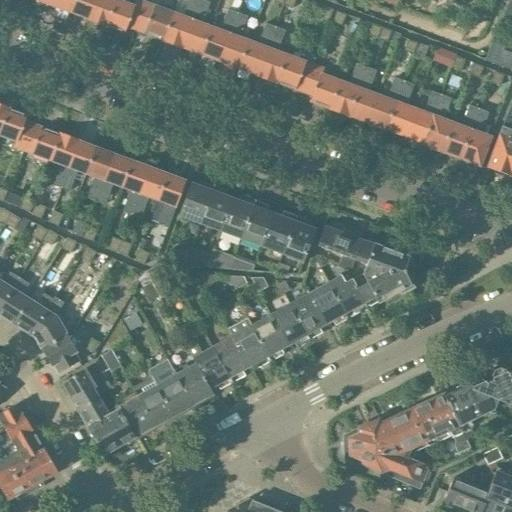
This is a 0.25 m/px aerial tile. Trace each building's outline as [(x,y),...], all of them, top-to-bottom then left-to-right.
[(54,0),(52,7),(71,13),(75,0),(54,0)] [(75,0),(71,13),(87,19),(87,20),(88,21),(95,0),(75,0)] [(107,27),(116,0),(95,0),(88,21),(106,28),(107,27)] [(138,0),(134,0),(133,5),(117,0),(116,0),(107,27),(124,33),(126,28),(135,31),(145,3),(138,0)] [(162,41),(161,42),(182,49),(182,48),(183,48),(200,0),(176,0),(172,12),(162,41)] [(210,2),(203,0),(200,0),(183,48),(200,55),(211,26),(202,23),(210,2)] [(511,0),(508,0),(502,17),(511,20),(511,0)] [(172,12),(145,3),(135,31),(162,41),(172,12)] [(329,22),(333,11),(323,7),(319,19),(329,22)] [(200,55),(219,61),(237,13),(227,9),(220,29),(211,26),(200,55)] [(332,23),(341,27),(346,15),(336,12),(332,23)] [(247,16),(237,13),(219,61),(237,68),(248,40),(240,37),(247,16)] [(257,44),(248,40),(237,68),(255,75),(255,76),(256,77),(275,27),(265,23),(257,44)] [(382,29),(372,25),(367,37),(377,41),(382,29)] [(275,84),(276,82),(286,54),(277,51),(285,30),(275,27),(256,77),(275,84)] [(382,29),(377,41),(387,45),(392,32),(382,29)] [(408,38),(403,51),(414,55),(419,42),(408,38)] [(419,42),(414,55),(424,59),(429,46),(419,42)] [(441,65),(451,69),(456,56),(446,52),(441,65)] [(276,82),(303,93),(313,64),(286,54),(276,82)] [(466,59),(456,56),(451,69),(461,73),(466,59)] [(349,84),(343,82),(332,110),(332,111),(347,117),(367,67),(357,63),(349,84)] [(474,63),(470,75),(479,78),(484,66),(474,63)] [(324,68),(313,64),(303,93),(311,96),(309,101),(332,110),(343,82),(322,74),(324,68)] [(377,71),(367,67),(347,117),(349,118),(349,116),(366,123),(377,94),(369,91),(377,71)] [(495,71),(491,82),(501,85),(504,74),(495,71)] [(386,98),(377,94),(366,123),(385,130),(404,81),(394,77),(386,98)] [(385,130),(404,137),(415,108),(407,105),(414,85),(404,81),(385,130)] [(424,112),(415,108),(404,137),(422,144),(441,95),(432,91),(424,112)] [(422,145),(441,152),(452,122),(445,119),(452,99),(441,95),(422,144),(422,145)] [(0,130),(8,109),(9,109),(10,108),(0,103),(0,130)] [(461,126),(452,122),(441,152),(460,159),(479,109),(470,105),(461,126)] [(0,130),(0,136),(14,142),(12,148),(23,152),(33,124),(25,121),(27,115),(9,109),(8,109),(0,130)] [(460,159),(479,167),(491,136),(482,133),(489,112),(479,109),(460,159)] [(23,152),(49,162),(59,134),(33,124),(23,152)] [(509,176),(511,167),(511,137),(511,134),(511,131),(502,128),(487,168),(497,172),(497,173),(498,176),(505,179),(509,177),(509,176)] [(59,133),(59,134),(49,162),(57,165),(50,185),(60,189),(78,141),(78,140),(59,133)] [(95,147),(78,141),(60,189),(69,192),(77,172),(85,175),(95,147)] [(86,198),(96,202),(113,154),(95,147),(85,175),(93,178),(86,198)] [(131,160),(113,154),(96,202),(105,205),(112,185),(121,188),(131,160)] [(121,211),(132,215),(149,167),(131,160),(121,188),(129,191),(121,211)] [(167,173),(149,167),(132,215),(140,218),(148,198),(157,201),(167,173)] [(168,228),(186,181),(167,173),(157,201),(164,204),(157,224),(168,228)] [(190,182),(178,216),(199,224),(214,185),(199,179),(197,185),(190,182)] [(199,224),(220,231),(233,198),(226,195),(228,190),(214,185),(199,224)] [(9,192),(5,202),(12,205),(16,195),(9,192)] [(220,231),(241,239),(256,200),(241,195),(239,200),(233,198),(220,231)] [(25,197),(20,208),(29,212),(34,201),(25,197)] [(269,205),(256,200),(241,239),(261,247),(274,213),(267,211),(269,205)] [(36,203),(32,214),(41,218),(45,207),(36,203)] [(3,208),(0,212),(0,220),(5,224),(11,213),(3,208)] [(53,210),(48,221),(58,225),(63,214),(53,210)] [(261,247),(282,254),(296,216),(282,210),(280,216),(274,213),(261,247)] [(11,213),(5,224),(13,229),(20,218),(11,213)] [(296,216),(282,254),(303,262),(316,229),(308,226),(310,221),(296,216)] [(38,225),(32,235),(41,241),(47,230),(38,225)] [(97,229),(88,225),(83,238),(93,241),(97,229)] [(324,226),(317,245),(342,254),(338,263),(344,266),(346,269),(348,273),(351,271),(355,260),(362,240),(352,236),(353,233),(339,227),(338,231),(324,226)] [(49,229),(43,240),(52,245),(58,235),(49,229)] [(117,252),(127,256),(135,235),(125,231),(121,240),(117,252)] [(107,248),(117,252),(121,240),(111,236),(107,248)] [(143,237),(139,247),(144,249),(148,239),(143,237)] [(75,242),(66,238),(61,250),(71,254),(75,242)] [(355,260),(365,263),(374,244),(373,241),(367,239),(364,241),(362,240),(355,260)] [(368,308),(378,302),(396,292),(402,294),(414,288),(411,254),(397,249),(395,252),(374,244),(365,263),(362,274),(352,280),(358,290),(368,308)] [(144,265),(149,252),(140,248),(134,260),(144,265)] [(169,263),(172,264),(185,265),(189,254),(174,248),(169,263)] [(206,267),(211,256),(191,248),(189,254),(185,265),(206,267)] [(234,258),(230,269),(252,271),(254,265),(234,258)] [(161,262),(144,271),(150,282),(166,273),(161,262)] [(286,275),(289,267),(278,263),(274,274),(286,275)] [(339,272),(341,276),(328,283),(347,319),(368,308),(358,290),(352,280),(348,273),(346,269),(339,272)] [(187,272),(171,271),(180,286),(191,279),(187,272)] [(0,307),(19,278),(9,272),(6,277),(8,282),(6,285),(0,280),(0,307)] [(197,273),(205,288),(217,281),(213,274),(197,273)] [(232,291),(247,283),(243,277),(224,275),(232,291)] [(258,292),(268,287),(263,279),(250,277),(258,292)] [(0,316),(13,324),(29,299),(18,292),(20,289),(25,290),(29,284),(19,278),(0,307),(0,316)] [(289,290),(284,281),(278,285),(283,294),(289,290)] [(141,287),(149,301),(158,296),(150,282),(141,287)] [(335,326),(347,319),(328,283),(308,294),(326,324),(332,321),(335,326)] [(40,306),(29,299),(13,324),(29,335),(52,299),(43,293),(39,299),(42,304),(40,306)] [(308,294),(289,304),(309,340),(322,333),(320,328),(326,324),(308,294)] [(34,338),(41,349),(67,333),(57,317),(60,313),(58,312),(64,303),(54,296),(52,299),(29,335),(34,338)] [(289,304),(270,315),(287,346),(294,343),(296,347),(309,340),(289,304)] [(135,312),(122,320),(129,331),(142,324),(135,312)] [(222,330),(226,327),(220,315),(215,317),(222,330)] [(281,350),(287,346),(270,315),(251,325),(270,361),(283,354),(281,350)] [(258,368),(270,361),(251,325),(247,318),(227,329),(231,336),(248,367),(255,364),(258,368)] [(120,320),(111,335),(118,348),(132,340),(120,320)] [(41,349),(51,367),(53,365),(58,373),(79,360),(75,353),(77,351),(67,333),(41,349)] [(231,336),(212,347),(232,383),(245,375),(243,371),(248,367),(231,336)] [(91,337),(84,349),(94,355),(101,343),(91,337)] [(192,357),(195,363),(210,388),(217,385),(219,390),(232,383),(212,347),(202,352),(196,343),(187,348),(192,357)] [(110,371),(120,366),(112,351),(101,357),(110,371)] [(168,361),(148,372),(151,377),(173,416),(183,410),(184,413),(194,407),(176,374),(168,361)] [(195,363),(176,374),(194,407),(204,401),(203,399),(213,394),(210,388),(195,363)] [(508,403),(511,401),(511,369),(507,372),(506,368),(501,366),(492,370),(490,375),(492,379),(486,381),(484,378),(479,376),(472,379),(470,384),(472,389),(497,399),(508,403)] [(71,401),(92,389),(96,395),(110,388),(101,371),(91,377),(87,369),(61,384),(71,401)] [(132,388),(137,396),(155,429),(165,423),(164,421),(173,416),(151,377),(132,388)] [(493,408),(497,399),(472,389),(470,384),(469,385),(468,383),(466,384),(465,382),(455,387),(456,389),(444,394),(465,440),(466,439),(475,435),(471,426),(472,425),(469,419),(493,408)] [(107,415),(96,395),(92,389),(71,401),(103,455),(108,452),(109,454),(121,448),(119,445),(133,437),(117,409),(107,415)] [(465,440),(444,394),(432,400),(432,398),(421,402),(422,405),(409,410),(423,441),(448,429),(451,435),(453,434),(455,440),(454,445),(458,453),(470,447),(466,439),(465,440)] [(117,407),(117,409),(133,437),(143,432),(145,434),(155,429),(137,396),(117,407)] [(58,472),(17,404),(0,413),(0,487),(7,500),(15,496),(17,500),(29,494),(27,489),(43,480),(45,485),(57,478),(55,474),(58,472)] [(411,446),(423,441),(409,410),(407,411),(406,409),(396,414),(397,416),(381,423),(378,419),(365,425),(372,441),(407,456),(411,446)] [(345,458),(419,488),(421,485),(428,465),(407,456),(372,441),(365,425),(344,435),(345,458)] [(490,450),(495,461),(502,458),(497,447),(490,450)] [(490,450),(482,453),(487,465),(495,461),(490,450)] [(490,511),(500,511),(511,484),(511,472),(497,467),(487,491),(481,507),(482,508),(491,511),(490,511)] [(444,499),(451,502),(452,503),(452,504),(471,511),(472,511),(474,511),(480,511),(482,508),(481,507),(487,491),(453,477),(444,499)] [(511,511),(511,484),(500,511),(511,511)] [(267,511),(271,503),(258,498),(257,502),(249,499),(227,511),(226,510),(225,511),(267,511)] [(283,511),(285,509),(271,503),(267,511),(283,511)]
